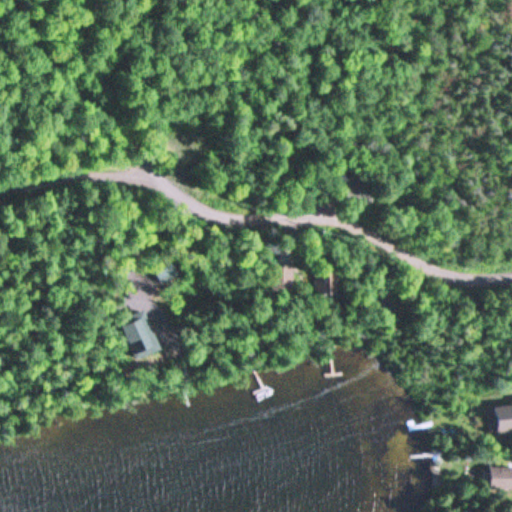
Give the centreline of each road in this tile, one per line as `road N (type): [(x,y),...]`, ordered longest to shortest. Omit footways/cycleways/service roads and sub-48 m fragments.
road 1 (residential): [(511,280),(452,280),(335,219),(252,215),(153,181),(0,194)]
road 2 (residential): [(153,181),(66,85),(5,0)]
